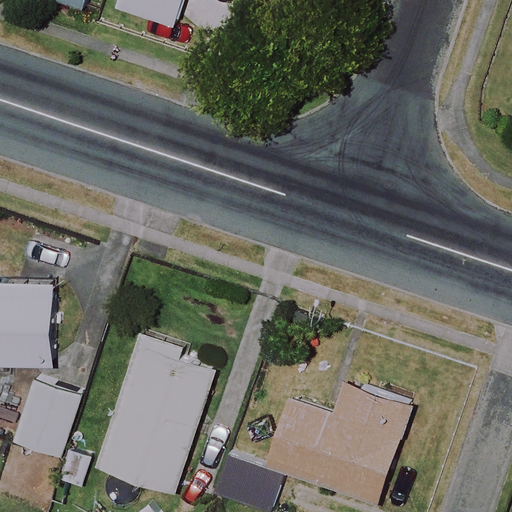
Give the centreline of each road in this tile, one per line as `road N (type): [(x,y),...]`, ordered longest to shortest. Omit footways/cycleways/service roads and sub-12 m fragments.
road 1 (tertiary): [(359,220),(0,98)]
road 2 (residential): [(359,220),(431,0)]
road 3 (tertiary): [(511,270),(359,220)]
road 4 (residential): [(464,511),(511,372)]
